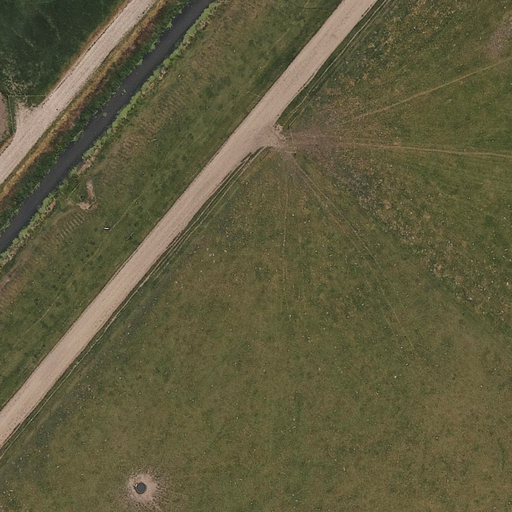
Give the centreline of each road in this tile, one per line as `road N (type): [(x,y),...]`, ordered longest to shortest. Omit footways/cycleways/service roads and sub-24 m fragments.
road 1 (unclassified): [(0,429),(361,0)]
road 2 (unclassified): [(0,170),(143,0)]
